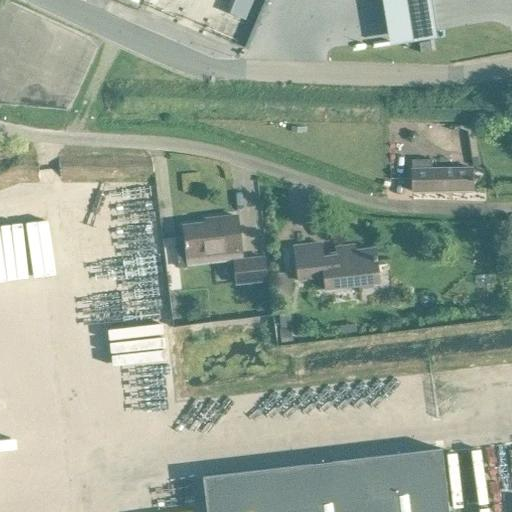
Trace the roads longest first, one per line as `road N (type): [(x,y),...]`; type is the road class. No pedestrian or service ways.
road 1 (residential): [(511,209),(394,207),(182,144),(0,128)]
road 2 (unclassified): [(42,0),(173,56),(247,75),(424,77),(511,69)]
